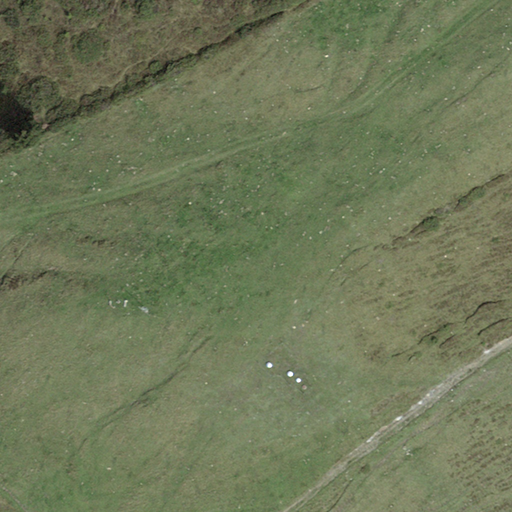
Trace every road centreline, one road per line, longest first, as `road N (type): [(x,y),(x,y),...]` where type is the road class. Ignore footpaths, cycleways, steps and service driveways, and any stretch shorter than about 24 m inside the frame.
road 1 (track): [(0,225),(148,183),(360,105)]
road 2 (track): [(302,511),(395,423),(511,343)]
road 3 (track): [(360,105),(511,0)]
road 4 (track): [(360,105),(392,24),(417,0)]
